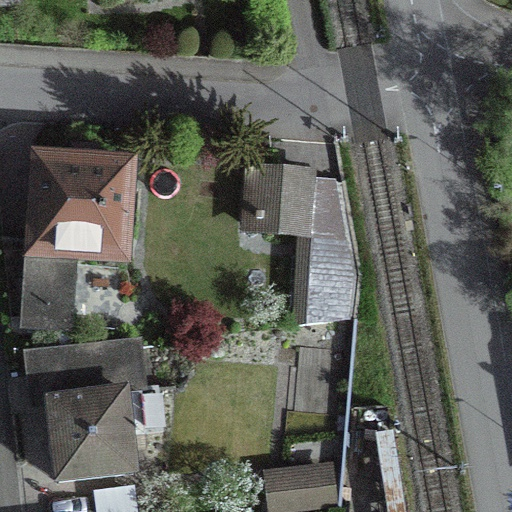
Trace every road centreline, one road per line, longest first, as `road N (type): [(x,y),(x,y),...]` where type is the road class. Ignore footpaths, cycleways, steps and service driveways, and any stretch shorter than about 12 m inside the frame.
road 1 (residential): [(418,72),(371,88),(0,94)]
road 2 (residential): [(476,371),(418,72)]
road 3 (residential): [(500,511),(476,371)]
